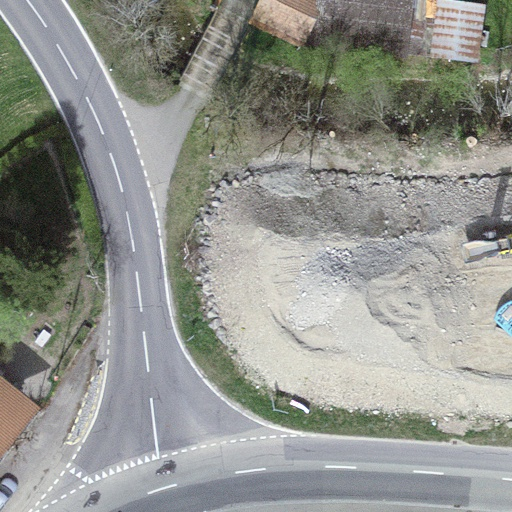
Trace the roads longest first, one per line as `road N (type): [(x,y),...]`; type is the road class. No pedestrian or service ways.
road 1 (secondary): [(163,486),(117,170),(91,106),(25,0)]
road 2 (secondary): [(163,486),(311,465),(511,478)]
road 3 (track): [(117,170),(178,113),(242,0)]
